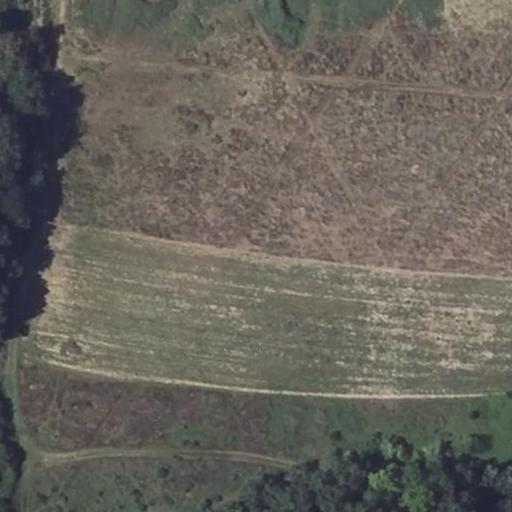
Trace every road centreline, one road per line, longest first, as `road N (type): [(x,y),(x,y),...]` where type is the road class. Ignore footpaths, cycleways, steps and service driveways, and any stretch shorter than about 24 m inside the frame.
road 1 (track): [(15,511),(11,374),(52,140),(64,0)]
road 2 (track): [(34,255),(145,278),(511,312)]
road 3 (track): [(60,49),(511,84)]
road 4 (track): [(511,466),(66,451)]
